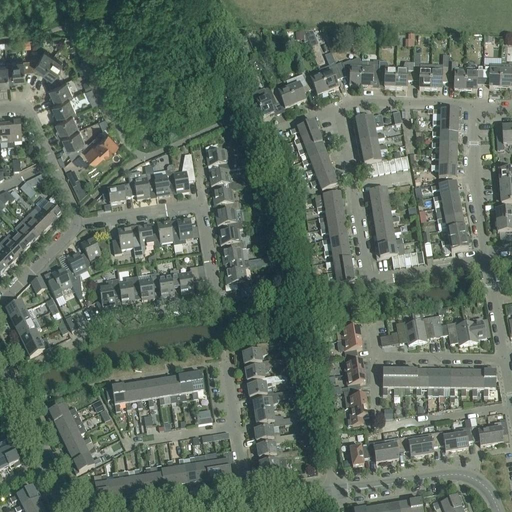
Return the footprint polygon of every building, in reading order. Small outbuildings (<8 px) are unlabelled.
[(43,72),(53,57),(44,51),(39,59),(23,60),(23,61),(24,72),(35,71),(37,69),(43,72)] [(329,68),(319,72),(321,77),(328,94),(338,90),(335,82),(341,80),(336,66),(332,56),(325,59),(329,68)] [(62,63),(53,57),(43,72),(48,76),(46,78),(51,88),(64,82),(58,68),(62,63)] [(361,89),(362,64),(361,64),(359,60),(351,63),(350,62),(342,65),(341,64),(336,66),(341,80),(346,78),(348,81),(350,81),(350,88),(361,89)] [(25,79),(24,72),(23,61),(6,62),(7,66),(9,84),(17,83),(18,81),(18,79),(25,79)] [(465,93),(466,75),(455,74),(455,63),(449,63),(448,69),(449,69),(448,84),(454,84),(454,92),(465,93)] [(378,81),(379,67),(373,66),(373,64),(362,64),(361,89),(372,89),(372,81),(378,81)] [(396,90),(396,72),(390,72),(387,64),(379,64),(379,67),(378,81),(385,82),(384,90),(396,90)] [(413,83),(414,68),(414,65),(405,65),(402,72),(396,72),(396,90),(407,91),(407,82),(413,83)] [(7,66),(0,66),(0,88),(1,89),(2,87),(2,85),(9,84),(7,66)] [(414,68),(413,83),(419,83),(419,91),(430,91),(431,66),(421,66),(420,68),(414,68)] [(431,66),(430,91),(441,92),(442,84),(448,84),(449,69),(448,69),(442,69),(442,67),(431,66)] [(501,72),(501,67),(501,66),(490,66),(489,66),(484,66),(483,71),(483,81),(489,81),(489,89),(500,90),(501,72)] [(511,82),(511,67),(501,67),(501,72),(500,90),(511,90),(511,82)] [(483,81),(483,71),(466,70),(466,75),(465,93),(477,93),(477,85),(483,86),(483,81)] [(296,79),(286,83),(289,90),(295,107),(306,102),(303,95),(309,93),(303,79),(302,77),(296,79)] [(328,94),(321,77),(311,81),(309,77),(303,79),(309,93),(314,91),(317,98),(328,94)] [(66,81),(64,82),(51,88),(50,89),(52,95),(50,96),(49,98),(53,106),(69,98),(70,98),(73,97),(66,81)] [(295,107),(289,90),(279,94),(277,89),(271,92),(276,106),(282,103),(285,111),(295,107)] [(276,106),(271,92),(265,94),(264,91),(253,95),(263,119),(274,115),(271,108),(276,106)] [(76,114),(70,98),(69,98),(53,106),(56,112),(53,113),(53,115),(56,122),(73,115),(76,114)] [(461,120),(461,112),(441,112),(433,112),(433,116),(440,116),(440,123),(440,124),(458,124),(458,119),(461,120)] [(399,114),(393,115),(395,126),(401,125),(399,114)] [(79,130),(73,115),(56,122),(59,128),(56,129),(56,132),(59,139),(63,138),(79,130)] [(374,126),(373,119),(355,122),(356,127),(353,127),(354,135),(358,134),(357,133),(375,130),(375,131),(382,129),(382,125),(374,126)] [(319,129),(316,122),(290,132),(291,137),(299,134),(301,140),(301,141),(318,134),(317,134),(316,130),(319,129)] [(461,131),(461,124),(458,124),(440,124),(440,123),(432,123),(432,127),(440,128),(440,134),(440,135),(457,135),(458,131),(461,131)] [(22,143),(20,126),(9,127),(11,150),(15,150),(14,144),(22,143)] [(9,127),(0,127),(0,145),(1,151),(11,150),(9,127)] [(511,146),(511,128),(502,129),(502,137),(496,137),(497,152),(504,152),(503,147),(511,146)] [(86,145),(79,130),(63,138),(65,143),(63,144),(63,147),(66,154),(68,153),(71,160),(81,150),(80,148),(86,145)] [(376,137),(375,131),(375,130),(357,133),(358,134),(358,138),(355,139),(356,145),(360,145),(360,144),(377,141),(377,142),(384,140),(384,136),(376,137)] [(109,152),(109,153),(118,144),(108,133),(99,141),(95,145),(85,154),(91,160),(100,152),(104,156),(109,152)] [(323,139),(321,133),(320,133),(317,134),(318,134),(301,141),(301,140),(294,143),(295,147),(303,145),(305,151),(322,145),(320,141),(323,139)] [(457,147),(457,135),(440,135),(440,134),(432,134),(432,138),(440,139),(439,146),(457,147)] [(378,148),(377,142),(377,141),(360,144),(360,145),(361,149),(357,150),(358,156),(362,156),(362,155),(379,152),(379,153),(387,151),(386,147),(378,148)] [(326,155),(322,145),(305,151),(298,153),(299,158),(307,155),(309,161),(309,162),(326,155)] [(456,158),(457,147),(439,146),(432,145),(431,150),(439,150),(439,157),(456,158)] [(218,167),(219,173),(219,174),(229,172),(239,171),(237,158),(227,160),(226,152),(216,153),(215,147),(213,148),(212,147),(205,150),(208,168),(218,167)] [(380,159),(379,153),(379,152),(362,155),(362,156),(362,160),(359,161),(361,167),(364,167),(370,166),(376,165),(382,164),(389,162),(388,158),(380,159)] [(309,161),(302,164),(303,168),(311,165),(313,172),(330,166),(326,155),(309,162),(309,161)] [(188,184),(195,183),(191,156),(185,157),(183,174),(174,176),(173,176),(175,186),(176,196),(189,194),(188,184)] [(456,169),(456,158),(439,157),(431,156),(431,161),(439,161),(439,168),(438,168),(456,169)] [(409,171),(407,159),(401,160),(403,172),(409,171)] [(403,172),(401,160),(395,161),(397,173),(403,172)] [(395,161),(389,162),(391,174),(397,173),(395,161)] [(391,174),(389,162),(382,164),(385,176),(391,174)] [(385,176),(382,164),(376,165),(378,177),(385,176)] [(378,177),(376,165),(370,166),(372,178),(378,177)] [(334,176),(330,166),(313,172),(306,174),(308,179),(315,176),(317,182),(334,176)] [(372,178),(370,166),(364,167),(366,179),(372,178)] [(455,180),(456,169),(438,168),(439,168),(431,168),(430,172),(438,172),(438,180),(455,180)] [(141,174),(127,176),(129,185),(130,185),(130,186),(132,198),(136,198),(137,202),(150,200),(148,190),(155,189),(154,179),(153,175),(152,169),(145,170),(146,176),(142,177),(141,174)] [(511,170),(499,172),(499,183),(511,182),(511,170)] [(173,176),(174,176),(173,172),(153,175),(154,179),(155,189),(156,199),(170,197),(168,187),(175,186),(173,176)] [(231,184),(229,172),(219,174),(219,173),(209,175),(211,188),(217,187),(218,194),(222,193),(232,192),(233,192),(237,191),(235,184),(231,184)] [(338,187),(334,176),(317,182),(310,185),(312,189),(319,186),(322,193),(338,187)] [(76,178),(69,182),(68,182),(79,204),(85,198),(76,178)] [(511,193),(511,182),(499,183),(500,194),(511,193)] [(458,196),(456,184),(439,187),(431,189),(432,193),(440,192),(441,198),(441,199),(458,196)] [(25,185),(19,191),(30,202),(36,196),(25,185)] [(121,190),(108,193),(110,207),(126,204),(125,200),(131,199),(129,186),(120,187),(121,190)] [(387,198),(386,191),(369,193),(371,204),(388,202),(388,203),(396,201),(395,197),(387,198)] [(234,204),(233,192),(232,192),(222,193),(218,194),(212,195),(214,208),(224,206),(225,213),(235,212),(239,211),(238,203),(234,204)] [(15,201),(7,193),(0,196),(0,201),(4,206),(8,203),(10,205),(15,201)] [(511,193),(500,194),(501,205),(503,205),(511,204),(511,193)] [(317,210),(324,209),(342,206),(340,195),(315,199),(317,210)] [(460,207),(458,196),(441,199),(441,198),(433,200),(434,204),(442,203),(443,209),(443,210),(460,207)] [(36,207),(37,208),(53,224),(61,217),(56,212),(58,210),(53,200),(48,205),(43,199),(36,207)] [(389,209),(388,203),(388,202),(371,204),(372,215),(390,213),(390,214),(398,212),(397,208),(389,209)] [(511,204),(503,205),(504,211),(496,212),(497,223),(511,221),(511,204)] [(343,217),(342,206),(324,209),(317,210),(318,214),(325,213),(326,220),(343,217)] [(443,209),(435,211),(436,215),(437,222),(445,220),(445,221),(462,218),(460,207),(443,210),(443,209)] [(53,224),(37,208),(34,210),(39,215),(33,220),(46,232),(53,224)] [(237,224),(235,212),(225,213),(215,214),(217,228),(227,226),(228,233),(239,231),(243,231),(241,223),(237,224)] [(391,220),(390,214),(390,213),(372,215),(374,227),(391,224),(391,225),(399,223),(399,219),(391,220)] [(46,232),(33,220),(29,216),(24,221),(22,223),(38,240),(46,232)] [(345,229),(343,217),(326,220),(319,221),(319,225),(326,224),(328,231),(345,229)] [(464,229),(464,228),(462,218),(445,221),(445,220),(437,222),(438,226),(445,225),(447,232),(464,229)] [(197,228),(191,229),(190,220),(176,222),(178,232),(171,233),(173,243),(172,243),(173,248),(186,246),(185,241),(199,239),(197,228)] [(511,221),(497,223),(497,234),(505,234),(506,240),(511,239),(511,221)] [(38,240),(22,223),(19,226),(23,230),(18,235),(31,247),(38,240)] [(171,233),(170,223),(157,225),(158,235),(152,236),(151,237),(153,246),(153,247),(153,251),(161,249),(160,245),(172,243),(173,243),(171,233)] [(392,231),(391,225),(391,224),(374,227),(376,238),(393,235),(401,234),(400,230),(392,231)] [(151,237),(152,236),(150,226),(137,229),(138,239),(132,240),(133,250),(134,254),(135,259),(143,258),(146,248),(153,247),(153,246),(151,237)] [(464,229),(447,232),(447,236),(449,243),(466,240),(466,239),(465,235),(469,235),(467,228),(467,227),(464,228),(464,229)] [(347,240),(345,229),(328,231),(320,232),(321,237),(329,235),(330,242),(347,240)] [(132,240),(130,230),(118,232),(119,242),(112,243),(114,257),(122,256),(121,252),(133,250),(132,240)] [(240,243),(239,231),(228,233),(218,234),(220,247),(231,246),(232,252),(232,253),(242,251),(246,251),(245,243),(240,243)] [(31,247),(18,235),(13,241),(9,236),(6,239),(23,255),(31,247)] [(394,242),(393,235),(376,238),(377,249),(395,246),(395,247),(403,245),(402,241),(394,242)] [(429,235),(422,236),(424,247),(430,246),(429,235)] [(467,246),(471,245),(469,238),(466,239),(466,240),(449,243),(441,244),(442,248),(450,247),(451,254),(468,251),(467,246)] [(23,255),(6,239),(0,245),(0,247),(3,251),(16,263),(23,255)] [(85,255),(79,258),(85,271),(92,267),(90,264),(101,258),(92,240),(81,246),(85,255)] [(349,251),(347,240),(330,242),(322,243),(323,248),(330,246),(331,253),(349,251)] [(396,253),(395,247),(395,246),(377,249),(378,254),(375,254),(376,261),(391,259),(398,258),(404,257),(405,257),(404,252),(396,253)] [(16,263),(3,251),(0,253),(0,262),(8,271),(16,263)] [(244,263),(242,251),(232,253),(232,252),(222,254),(224,267),(234,266),(235,272),(245,271),(272,267),(271,259),(244,263)] [(351,262),(350,261),(349,251),(331,253),(324,254),(324,258),(332,257),(333,264),(351,262)] [(424,266),(422,254),(416,255),(418,267),(424,266)] [(82,301),(80,277),(87,273),(85,271),(79,258),(77,255),(73,257),(72,255),(67,258),(67,260),(66,261),(71,270),(64,273),(70,286),(71,286),(72,288),(79,302),(82,301)] [(399,270),(398,258),(391,259),(393,271),(399,270)] [(355,268),(354,261),(354,260),(350,261),(351,262),(333,264),(325,265),(326,270),(334,268),(335,275),(352,273),(352,272),(352,268),(355,268)] [(178,276),(179,286),(180,290),(181,296),(194,294),(192,284),(200,283),(205,282),(203,268),(197,269),(190,270),(190,274),(178,276)] [(64,273),(63,270),(52,276),(56,284),(49,288),(57,303),(63,300),(61,294),(72,288),(71,286),(70,286),(64,273)] [(247,283),(245,271),(235,272),(225,274),(227,287),(237,285),(238,292),(258,289),(256,282),(247,283)] [(356,279),(355,272),(355,271),(352,272),(352,273),(335,275),(327,276),(328,281),(336,279),(337,287),(354,284),(353,279),(356,279)] [(180,290),(179,286),(178,276),(177,272),(170,273),(171,277),(158,279),(160,289),(159,289),(161,300),(174,298),(173,291),(180,290)] [(158,279),(158,275),(150,277),(151,281),(138,283),(140,293),(141,303),(154,301),(153,290),(159,289),(160,289),(158,279)] [(138,283),(138,278),(126,280),(126,284),(119,286),(120,296),(121,306),(135,304),(133,294),(140,293),(138,283)] [(47,291),(41,279),(31,284),(37,295),(47,291)] [(119,286),(118,281),(106,283),(106,288),(99,289),(102,309),(115,307),(113,297),(120,296),(119,286)] [(50,313),(56,310),(52,301),(46,304),(50,313)] [(22,303),(18,305),(6,311),(11,321),(26,313),(22,303)] [(31,323),(26,313),(11,321),(15,331),(31,323)] [(421,314),(412,316),(414,326),(418,346),(427,344),(427,341),(426,339),(430,338),(431,341),(443,338),(439,318),(422,321),(421,314)] [(73,318),(65,322),(71,334),(79,330),(73,318)] [(60,333),(66,330),(61,320),(54,324),(57,329),(58,328),(60,333)] [(35,321),(31,323),(15,331),(20,340),(36,333),(40,330),(35,321)] [(473,325),(465,327),(469,347),(477,346),(477,343),(476,340),(481,339),(481,342),(485,341),(485,340),(490,339),(487,322),(482,323),(482,321),(473,322),(473,325)] [(353,330),(352,324),(340,326),(341,332),(340,332),(342,343),(360,340),(359,329),(353,330)] [(397,331),(392,332),(393,338),(398,337),(399,346),(404,346),(403,343),(407,342),(408,345),(408,348),(418,346),(414,326),(406,327),(405,325),(396,326),(397,331)] [(456,326),(447,327),(450,347),(454,347),(454,344),(458,343),(459,346),(459,349),(469,347),(465,327),(456,328),(456,326)] [(41,342),(36,333),(20,340),(25,350),(41,342)] [(41,342),(25,350),(30,360),(46,352),(50,350),(45,340),(41,342)] [(360,340),(342,343),(339,343),(338,344),(337,346),(337,351),(339,353),(341,354),(344,354),(345,359),(345,360),(355,358),(357,357),(356,352),(362,351),(360,340)] [(281,342),(268,344),(269,351),(282,349),(281,342)] [(267,356),(267,352),(242,355),(244,367),(251,366),(262,364),(261,359),(267,356)] [(356,364),(355,358),(345,360),(345,359),(343,360),(344,365),(343,366),(345,377),(364,374),(362,363),(356,364)] [(284,361),(262,364),(251,366),(251,371),(245,371),(247,383),(262,381),(264,380),(264,375),(270,372),(269,369),(285,367),(284,361)] [(394,390),(394,373),(390,373),(390,370),(383,369),(382,398),(387,398),(387,390),(394,390)] [(405,390),(405,373),(401,373),(401,370),(394,370),(394,373),(394,390),(394,398),(398,398),(399,390),(405,390)] [(417,390),(417,373),(412,373),(412,370),(405,370),(405,373),(405,390),(405,398),(409,398),(410,390),(416,390),(417,390)] [(491,371),(484,371),(483,371),(483,374),(484,374),(484,392),(483,392),(483,399),(488,400),(488,391),(495,392),(496,374),(491,374),(491,371)] [(428,391),(428,373),(417,373),(417,390),(416,390),(416,398),(421,398),(421,390),(427,391),(428,391)] [(439,391),(439,373),(428,373),(428,391),(427,391),(427,398),(439,399),(439,391)] [(450,391),(451,374),(439,373),(439,391),(439,399),(443,399),(443,391),(450,391)] [(196,377),(196,374),(189,375),(189,378),(190,378),(192,395),(193,403),(198,402),(197,394),(204,393),(201,376),(196,377)] [(341,388),(331,390),(332,397),(343,395),(343,394),(346,393),(349,393),(358,392),(360,391),(359,386),(365,385),(364,374),(345,377),(347,388),(348,387),(348,388),(341,389),(341,388)] [(462,391),(462,374),(451,374),(450,391),(449,399),(454,399),(454,391),(461,391),(462,391)] [(473,391),(473,374),(462,374),(462,391),(461,391),(461,399),(465,399),(465,391),(472,391),(473,391)] [(484,374),(483,374),(473,374),(473,391),(472,391),(472,399),(477,399),(477,391),(483,392),(484,392),(484,374)] [(190,378),(189,378),(185,378),(185,375),(178,376),(178,380),(179,379),(181,397),(182,404),(182,405),(187,404),(186,396),(192,395),(190,378)] [(286,377),(273,379),(274,385),(287,383),(286,377)] [(179,379),(178,380),(168,381),(170,398),(170,399),(171,406),(175,406),(175,405),(182,404),(181,397),(179,379)] [(249,399),(273,396),(272,389),(275,388),(274,385),(273,379),(264,380),(262,381),(262,386),(248,388),(249,399)] [(170,398),(168,381),(157,383),(159,400),(160,408),(165,407),(163,400),(170,399),(170,398)] [(159,400),(157,383),(146,385),(148,402),(149,410),(154,409),(152,401),(159,400)] [(148,402),(146,385),(134,386),(137,404),(138,412),(142,411),(141,403),(148,402)] [(112,392),(106,393),(108,402),(114,402),(116,415),(120,415),(119,407),(126,406),(126,405),(123,388),(119,389),(118,386),(111,387),(112,392)] [(137,404),(134,386),(123,388),(126,405),(126,406),(127,414),(131,413),(130,405),(137,404)] [(346,393),(343,394),(343,395),(346,411),(348,411),(367,408),(365,397),(359,397),(358,392),(349,393),(346,393)] [(291,393),(279,395),(280,401),(292,399),(291,393)] [(278,405),(277,401),(277,400),(253,404),(255,415),(273,412),(272,407),(278,405)] [(70,417),(77,414),(75,410),(68,413),(64,406),(49,414),(51,419),(48,420),(51,427),(54,425),(70,417)] [(369,419),(367,408),(348,411),(350,421),(349,422),(348,422),(348,424),(348,426),(349,427),(350,427),(352,427),(364,425),(363,420),(369,419)] [(105,412),(100,415),(105,425),(110,422),(106,412),(105,412)] [(274,418),(273,412),(255,415),(256,426),(271,424),(272,429),(272,430),(279,429),(297,426),(296,419),(280,422),(280,418),(274,418)] [(75,427),(82,424),(77,414),(70,417),(54,425),(59,435),(75,427)] [(80,437),(87,434),(82,424),(75,427),(59,435),(64,445),(79,437),(80,437)] [(509,444),(506,424),(494,426),(495,431),(489,432),(492,447),(509,444)] [(492,447),(489,432),(484,433),(483,428),(471,429),(473,444),(479,443),(480,449),(492,447)] [(280,440),(279,429),(272,430),(272,429),(254,432),(256,443),(280,440)] [(473,444),(471,429),(459,431),(460,437),(454,438),(457,452),(468,451),(467,444),(473,444)] [(457,452),(454,438),(443,439),(442,434),(436,435),(438,449),(444,448),(445,454),(457,452)] [(438,449),(436,435),(419,437),(422,458),(434,456),(433,450),(438,449)] [(295,436),(283,438),(283,444),(296,443),(295,436)] [(83,443),(80,437),(79,437),(64,445),(69,455),(84,447),(85,447),(91,444),(90,440),(83,443)] [(419,437),(401,440),(404,454),(409,454),(410,460),(422,458),(419,437)] [(8,449),(2,453),(1,453),(9,468),(13,466),(14,469),(21,466),(8,440),(4,442),(8,449)] [(404,454),(401,440),(384,443),(385,449),(387,463),(399,461),(398,455),(404,454)] [(387,463),(385,449),(373,450),(373,445),(367,446),(367,448),(369,460),(375,459),(376,465),(387,463)] [(275,451),(275,446),(257,448),(259,460),(283,456),(282,452),(275,451)] [(87,453),(85,447),(84,447),(69,455),(74,465),(90,457),(96,454),(94,450),(87,453)] [(369,460),(367,448),(361,449),(350,450),(353,469),(364,467),(363,461),(369,460)] [(1,453),(2,453),(0,449),(0,472),(9,468),(1,453)] [(298,452),(285,454),(286,461),(299,459),(298,452)] [(224,463),(217,464),(220,481),(225,481),(225,484),(232,482),(229,462),(228,462),(227,454),(223,455),(224,463)] [(162,473),(161,473),(164,490),(165,490),(175,488),(173,471),(171,455),(166,456),(169,472),(162,473)] [(216,456),(205,458),(206,466),(209,483),(213,482),(214,486),(220,485),(221,485),(220,481),(217,464),(216,456)] [(93,463),(90,457),(74,465),(75,469),(73,470),(76,477),(94,468),(94,467),(101,464),(99,460),(93,463)] [(205,458),(194,459),(195,467),(197,485),(209,483),(206,466),(205,458)] [(195,467),(194,459),(193,459),(190,460),(191,468),(184,469),(186,486),(197,485),(195,467)] [(184,469),(183,461),(179,462),(180,470),(173,471),(175,488),(186,486),(184,469)] [(278,467),(277,462),(259,465),(261,476),(273,474),(274,480),(290,478),(289,472),(285,472),(285,468),(278,467)] [(161,473),(162,473),(161,468),(157,469),(158,477),(151,478),(153,495),(165,493),(165,490),(164,490),(161,473)] [(151,478),(150,470),(146,471),(147,478),(140,479),(139,479),(142,497),(153,495),(151,478)] [(139,479),(140,479),(139,472),(135,472),(136,480),(129,481),(128,481),(131,499),(142,497),(139,479)] [(128,481),(129,481),(128,473),(123,474),(125,482),(118,483),(117,483),(120,500),(131,499),(128,481)] [(117,483),(118,483),(117,475),(112,476),(114,484),(107,485),(106,485),(109,502),(110,502),(120,500),(117,483)] [(106,485),(107,485),(106,477),(101,478),(103,485),(95,487),(97,499),(98,504),(103,503),(103,506),(110,505),(110,502),(109,502),(106,485)] [(39,494),(35,488),(10,501),(12,505),(19,501),(22,507),(22,508),(38,500),(36,496),(39,494)] [(460,498),(441,505),(440,503),(433,506),(434,508),(433,509),(434,511),(436,511),(442,510),(443,511),(455,511),(461,510),(460,505),(462,504),(460,498)] [(97,499),(87,500),(90,507),(98,507),(97,499)] [(38,511),(43,510),(38,500),(22,508),(22,507),(15,510),(15,511),(21,511),(24,511),(38,511)] [(422,511),(421,502),(416,503),(415,500),(408,501),(409,504),(410,504),(410,511),(422,511)]
